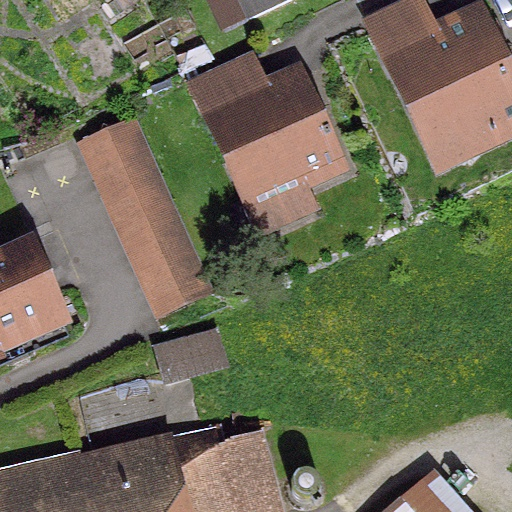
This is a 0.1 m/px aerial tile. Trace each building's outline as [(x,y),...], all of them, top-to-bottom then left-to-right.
[(232,0),(244,23),(291,0),(232,0)] [(436,168),(511,131),(511,94),(497,64),(474,16),(384,59),(436,168)] [(319,135),(293,79),(263,92),(220,111),(240,156),(226,161),(248,209),(334,171),(322,143),(328,141),(325,133),(319,135)] [(140,150),(128,124),(77,147),(90,172),(140,150)] [(0,354),(62,327),(27,248),(0,260),(0,354)] [(270,511),(253,445),(207,456),(203,442),(76,474),(83,501),(44,511),(25,511),(24,482),(0,487),(0,511),(270,511)] [(453,511),(430,486),(400,511),(453,511)]
